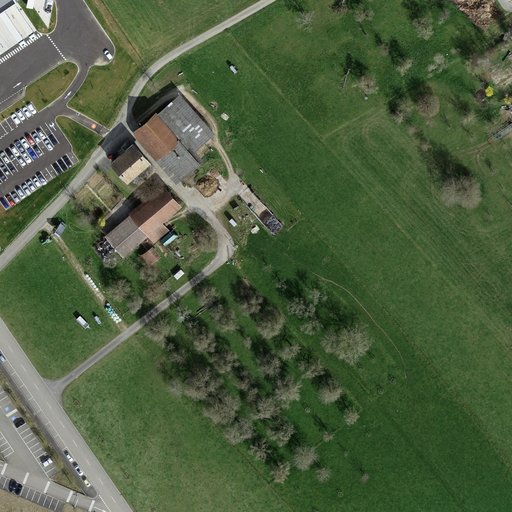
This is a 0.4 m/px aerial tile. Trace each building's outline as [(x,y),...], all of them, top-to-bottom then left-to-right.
[(0,0),(0,10),(14,0),(0,0)] [(460,30),(448,37),(452,45),(464,38),(460,30)] [(180,98),(137,135),(178,182),(205,159),(198,151),(214,137),(180,98)] [(134,146),(114,165),(131,184),(152,165),(134,146)] [(130,217),(148,236),(153,242),(167,228),(162,223),(180,205),(162,186),(130,217)] [(130,217),(107,238),(125,257),(148,236),(130,217)] [(154,249),(142,256),(147,265),(159,257),(154,249)]
